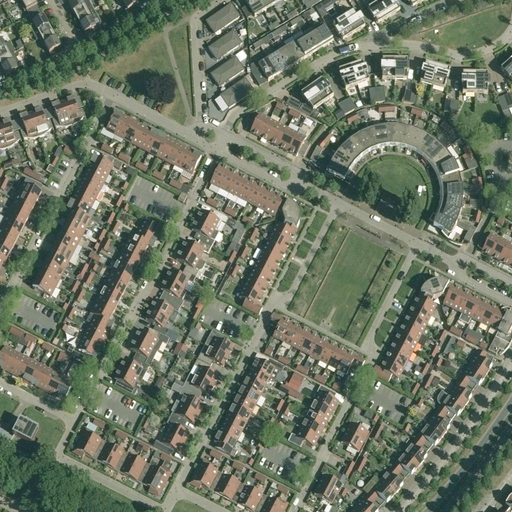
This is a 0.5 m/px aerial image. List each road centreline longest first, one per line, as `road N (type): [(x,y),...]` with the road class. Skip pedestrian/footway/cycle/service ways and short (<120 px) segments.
road 1 (residential): [(75,420),(220,144)]
road 2 (residential): [(293,511),(418,243)]
road 3 (residential): [(0,309),(111,95)]
road 4 (residential): [(178,490),(276,307)]
road 5 (residential): [(220,144),(266,93),(380,34)]
road 6 (residential): [(511,359),(398,511)]
road 7 (residential): [(161,511),(57,456),(75,420)]
road 8 (residential): [(202,142),(196,15),(219,0)]
road 9 (residential): [(380,34),(461,54),(493,46),(511,26)]
road 10 (tertiary): [(511,400),(427,511)]
road 11 (residential): [(338,203),(220,144)]
road 12 (residential): [(338,203),(290,297),(276,307)]
